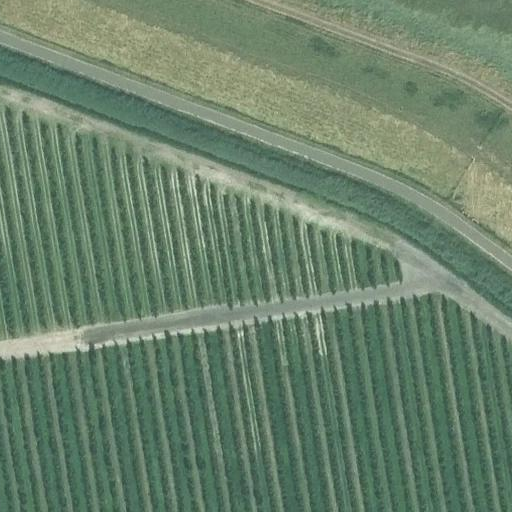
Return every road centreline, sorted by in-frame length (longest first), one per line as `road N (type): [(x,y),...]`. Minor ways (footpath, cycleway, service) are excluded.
road 1 (unclassified): [(511,265),(388,185),(0,38)]
road 2 (track): [(0,348),(438,281),(511,336)]
